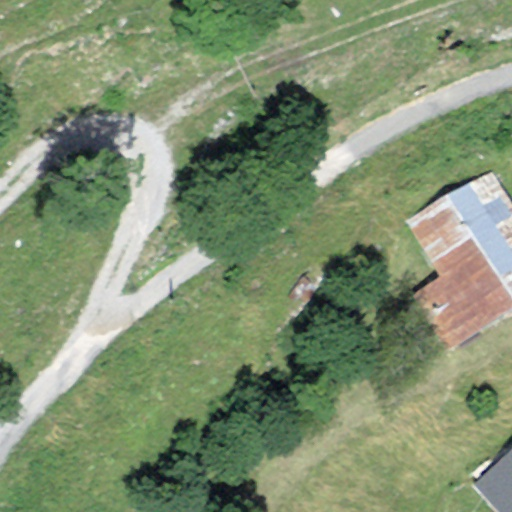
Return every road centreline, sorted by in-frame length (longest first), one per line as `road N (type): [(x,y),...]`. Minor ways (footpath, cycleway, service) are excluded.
road 1 (unclassified): [(0,446),(77,352),(158,175),(155,134),(132,121),(82,124)]
road 2 (track): [(511,321),(335,418),(274,479),(255,511)]
